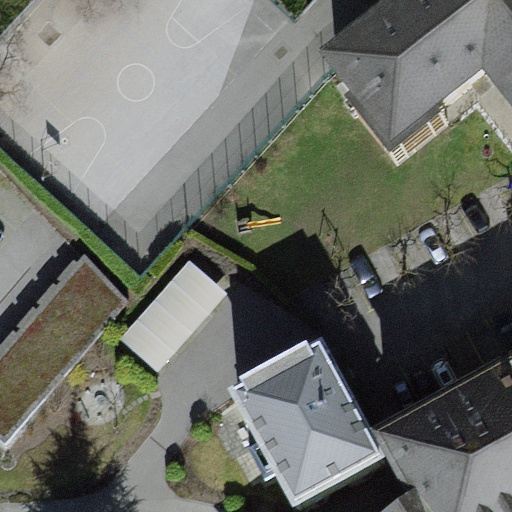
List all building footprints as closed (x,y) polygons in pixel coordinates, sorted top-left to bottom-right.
[(0,0),(0,21),(18,0),(0,0)] [(511,0),(419,0),(396,18),(336,63),(420,174),(511,104),(511,0)] [(376,0),(396,18),(419,0),(376,0)] [(0,428),(2,430),(133,288),(85,245),(0,337),(0,428)] [(121,328),(158,360),(228,279),(190,247),(121,328)] [(335,363),(247,412),(301,511),(339,511),(400,479),(335,363)] [(511,511),(511,383),(400,445),(436,511),(511,511)]
